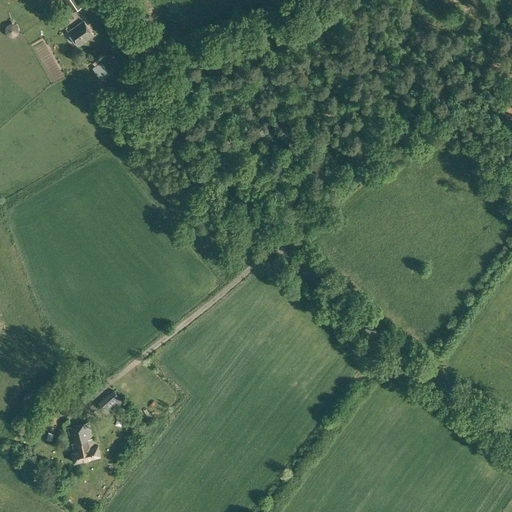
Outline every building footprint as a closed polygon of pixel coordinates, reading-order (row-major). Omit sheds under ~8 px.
[(79,0),(65,0),(73,11),(83,5),(79,0)] [(64,18),(71,13),(65,4),(58,9),(64,18)] [(94,34),(83,20),(68,31),(79,45),(94,34)] [(103,51),(98,54),(91,59),(95,64),(102,59),(107,56),(103,51)] [(101,61),(95,65),(93,67),(102,80),(110,74),(101,61)] [(75,409),(69,402),(74,398),(64,387),(51,398),(65,416),(75,409)] [(97,402),(106,413),(123,400),(114,389),(97,402)] [(98,444),(95,445),(89,421),(68,426),(74,451),(71,452),(74,461),(100,454),(98,444)]
